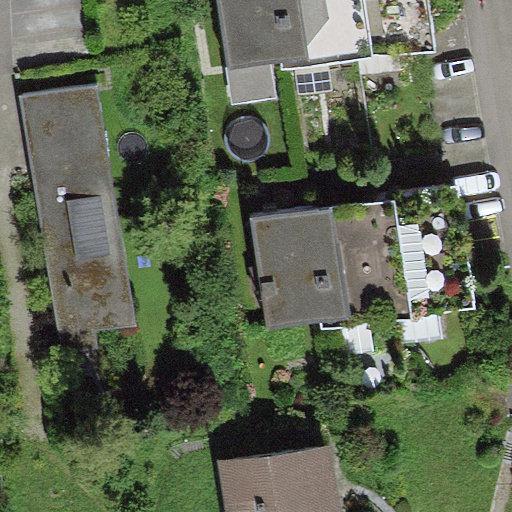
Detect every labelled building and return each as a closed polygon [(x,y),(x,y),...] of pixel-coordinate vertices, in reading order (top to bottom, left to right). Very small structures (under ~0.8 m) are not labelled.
[(306,47),(299,0),(216,0),(223,59),(306,47)] [(371,38),(366,0),(299,0),(306,47),(371,38)] [(434,30),(430,0),(366,0),(371,38),(434,30)] [(104,77),(23,89),(63,347),(103,341),(100,323),(141,317),(104,77)] [(457,173),(395,182),(413,300),(476,290),(457,173)] [(413,300),(395,182),(332,192),(350,310),(413,300)] [(350,310),(332,192),(249,205),(267,322),(350,310)] [(338,511),(329,437),(220,452),(228,511),(338,511)]
